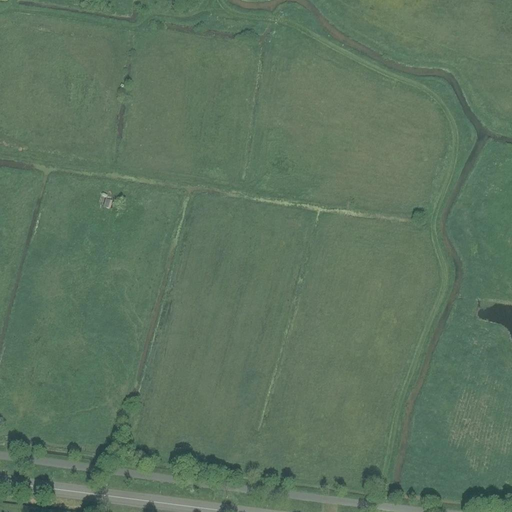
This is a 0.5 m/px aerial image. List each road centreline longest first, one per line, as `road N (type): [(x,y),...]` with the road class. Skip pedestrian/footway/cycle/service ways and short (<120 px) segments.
road 1 (unclassified): [(422,511),(0,457)]
road 2 (unclassified): [(230,511),(0,482)]
